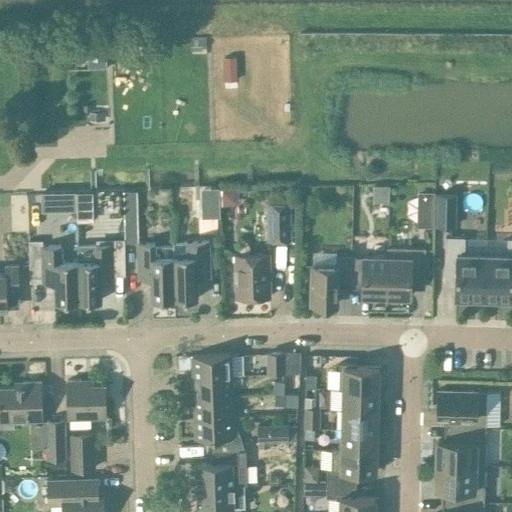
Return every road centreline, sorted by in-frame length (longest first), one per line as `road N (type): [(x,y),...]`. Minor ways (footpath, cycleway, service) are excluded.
road 1 (residential): [(415,339),(140,341)]
road 2 (residential): [(407,511),(415,339)]
road 3 (residential): [(146,511),(140,341)]
road 4 (residential): [(140,341),(0,344)]
